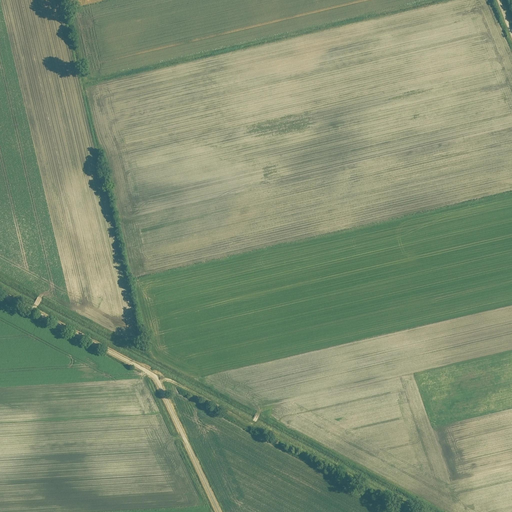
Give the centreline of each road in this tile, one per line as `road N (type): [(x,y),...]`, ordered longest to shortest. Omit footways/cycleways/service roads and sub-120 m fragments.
road 1 (residential): [(218,511),(151,375),(0,291)]
road 2 (track): [(412,511),(137,364)]
